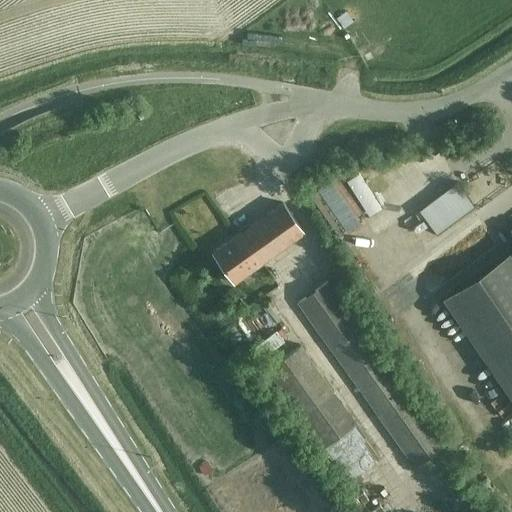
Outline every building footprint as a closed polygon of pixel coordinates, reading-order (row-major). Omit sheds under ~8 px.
[(336,165),(312,177),(339,229),(362,216),(336,165)] [(233,236),(212,251),(233,281),(303,231),(282,202),(233,236)] [(511,204),(483,221),(493,238),(511,226),(511,204)] [(511,249),(442,297),(511,400),(511,249)] [(266,293),(279,291),(277,279),(264,281),(266,293)] [(297,302),(414,466),(444,444),(327,280),(297,302)] [(299,344),(266,368),(322,446),(355,422),(299,344)] [(207,463),(198,468),(204,477),(212,471),(207,463)] [(360,511),(371,511),(373,511),(355,484),(346,490),(360,511)] [(227,491),(219,497),(224,505),(232,499),(227,491)] [(450,511),(477,511),(466,498),(450,511)]
